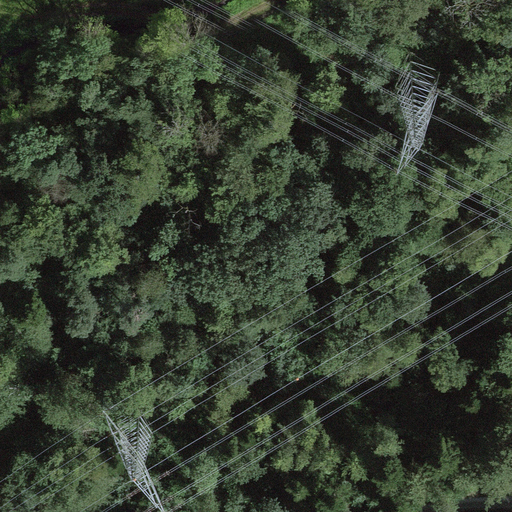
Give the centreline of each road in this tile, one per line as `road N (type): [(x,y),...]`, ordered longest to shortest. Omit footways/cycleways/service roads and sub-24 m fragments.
road 1 (track): [(511,484),(454,473),(371,486),(307,511)]
road 2 (track): [(198,0),(36,21),(0,10)]
